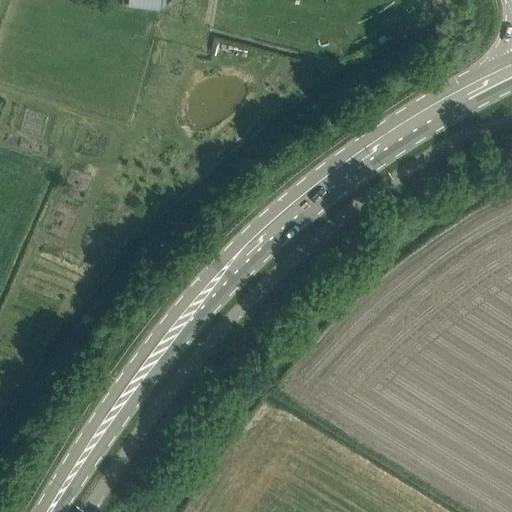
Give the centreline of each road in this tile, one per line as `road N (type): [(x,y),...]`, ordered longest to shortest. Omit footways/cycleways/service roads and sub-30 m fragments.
road 1 (primary): [(49,511),(151,350),(239,255),(323,179),(396,129),(511,72)]
road 2 (unclassified): [(511,121),(471,130),(359,203),(280,271),(190,365),(87,511)]
